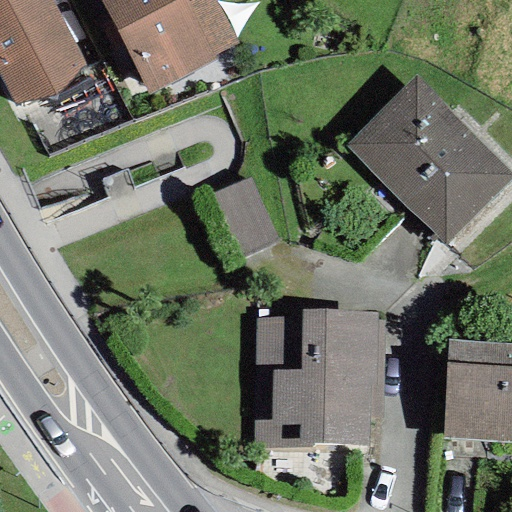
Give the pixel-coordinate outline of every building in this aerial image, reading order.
[(38,0),(0,0),(0,94),(15,124),(57,119),(84,82),(38,0)] [(174,0),(91,0),(146,110),(213,77),(174,0)] [(511,183),(423,87),(354,150),(451,255),(511,198),(511,183)] [(261,185),(218,205),(249,272),(293,252),(261,185)] [(386,333),(268,331),(266,462),(383,465),(386,333)] [(511,364),(462,364),(461,463),(511,463),(511,364)]
